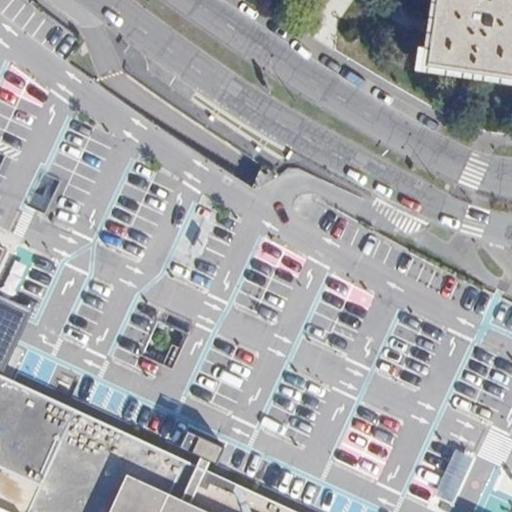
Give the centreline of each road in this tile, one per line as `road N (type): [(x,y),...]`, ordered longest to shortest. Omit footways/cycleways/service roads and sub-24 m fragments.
road 1 (secondary): [(106,0),(222,87),(331,154),(413,197),(511,232)]
road 2 (secondary): [(511,181),(474,172),(291,73),(193,0)]
